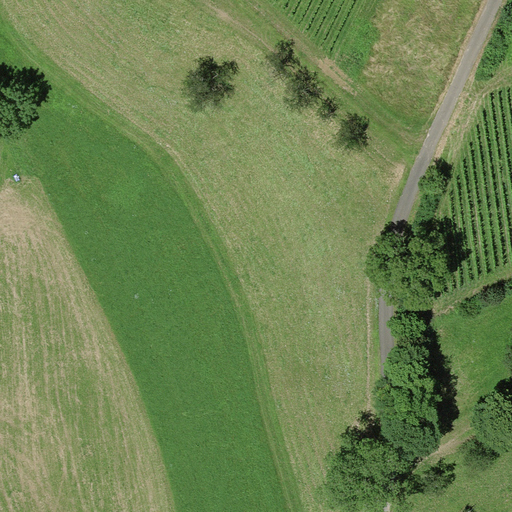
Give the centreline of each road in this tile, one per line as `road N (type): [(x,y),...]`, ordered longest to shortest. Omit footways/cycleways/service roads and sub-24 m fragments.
road 1 (track): [(497,0),(401,211),(388,266),(394,435),(382,511)]
road 2 (track): [(386,348),(511,286)]
